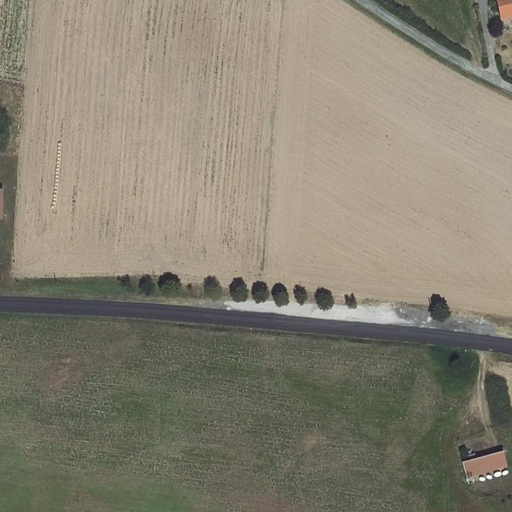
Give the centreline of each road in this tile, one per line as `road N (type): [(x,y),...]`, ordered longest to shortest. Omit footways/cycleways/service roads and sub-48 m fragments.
road 1 (secondary): [(511,347),(0,303)]
road 2 (unclassified): [(511,89),(356,0)]
